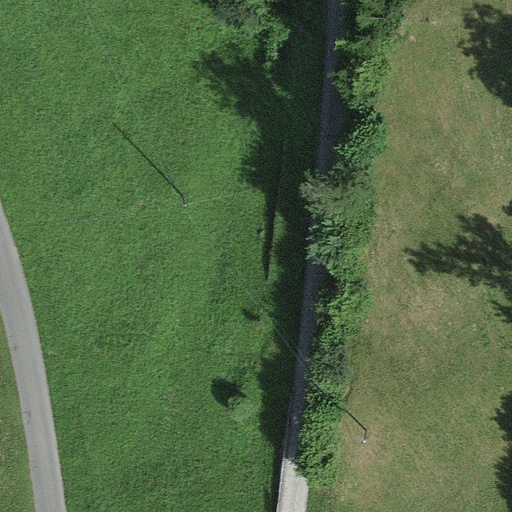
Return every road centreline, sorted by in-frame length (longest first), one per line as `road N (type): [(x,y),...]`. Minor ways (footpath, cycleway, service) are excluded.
road 1 (residential): [(290,511),(344,0)]
road 2 (residential): [(0,252),(52,511)]
